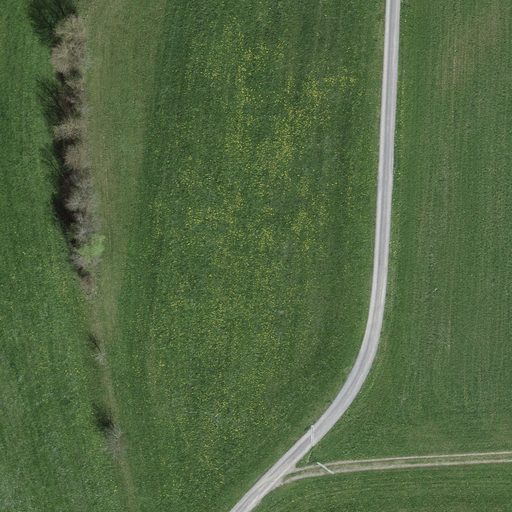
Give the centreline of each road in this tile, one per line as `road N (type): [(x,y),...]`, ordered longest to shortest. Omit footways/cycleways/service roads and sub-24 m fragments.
road 1 (track): [(395,0),(381,297),(369,354),(331,418),(243,511)]
road 2 (track): [(511,459),(274,478)]
